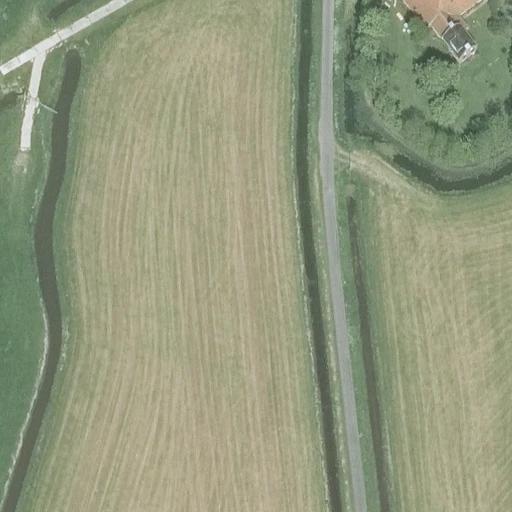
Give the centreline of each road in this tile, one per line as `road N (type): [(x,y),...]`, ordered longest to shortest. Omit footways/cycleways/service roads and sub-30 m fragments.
road 1 (unclassified): [(364,511),(326,168),(328,0)]
road 2 (track): [(122,0),(3,69)]
